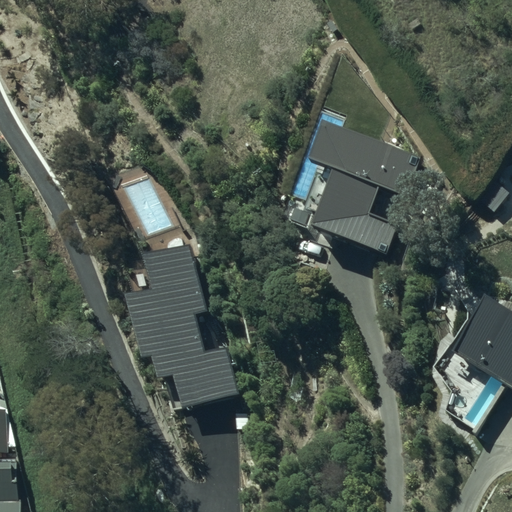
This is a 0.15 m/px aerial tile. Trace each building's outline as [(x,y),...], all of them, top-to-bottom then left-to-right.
[(0,15),(0,50),(24,49),(22,15),(0,15)] [(309,214),(380,244),(393,214),(368,203),(379,177),(407,189),(424,149),(330,110),(312,151),(332,159),(309,214)] [(308,289),(320,251),(282,239),(270,278),(308,289)] [(192,240),(148,250),(156,284),(130,290),(145,359),(154,357),(159,380),(176,377),(183,407),(239,395),(228,349),(206,354),(196,310),(207,308),(192,240)] [(511,297),(488,282),(456,338),(511,376),(511,297)] [(9,406),(9,450),(44,449),(43,406),(9,406)] [(17,511),(15,463),(0,463),(0,511),(17,511)]
